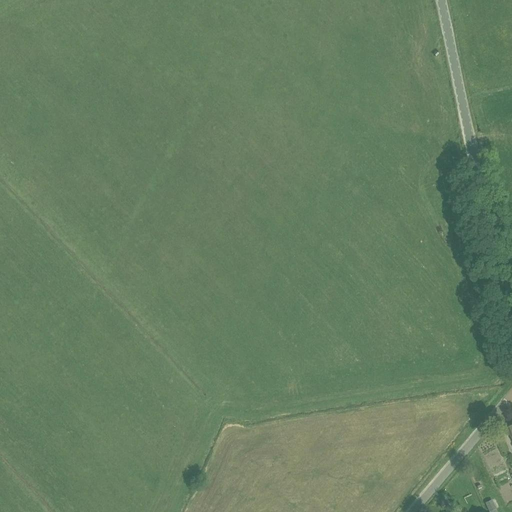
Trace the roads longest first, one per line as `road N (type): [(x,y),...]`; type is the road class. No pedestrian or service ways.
road 1 (tertiary): [(511,333),(443,0)]
road 2 (unclassified): [(413,511),(511,395)]
